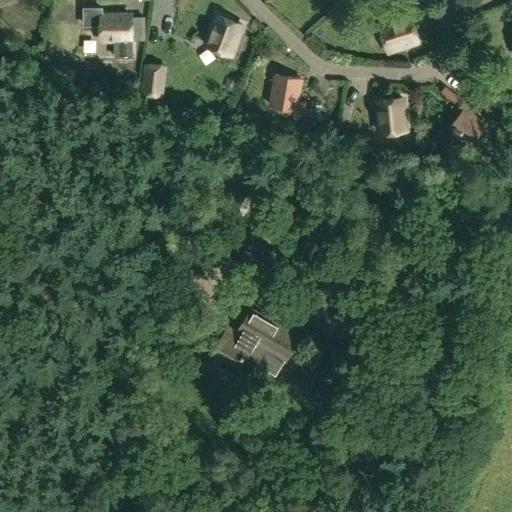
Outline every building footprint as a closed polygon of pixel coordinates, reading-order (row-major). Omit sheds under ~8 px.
[(218,15),(206,45),(230,55),(242,25),(218,15)] [(380,26),(389,51),(419,41),(411,16),(380,26)] [(131,58),(130,17),(100,18),(101,41),(114,40),(115,58),(131,58)] [(302,79),(276,74),(271,105),(293,109),(292,114),(302,115),(304,103),(298,102),(302,79)] [(403,98),(377,100),(380,132),(406,130),(403,98)] [(463,110),(449,128),(471,145),(487,124),(472,112),(476,107),(466,99),(459,107),(463,110)] [(239,227),(224,257),(276,284),(288,259),(265,247),(267,242),(239,227)] [(334,343),(347,320),(335,312),(321,336),(334,343)] [(230,325),(208,362),(246,385),(258,364),(277,376),(300,337),(265,316),(263,319),(253,313),(242,333),(230,325)]
